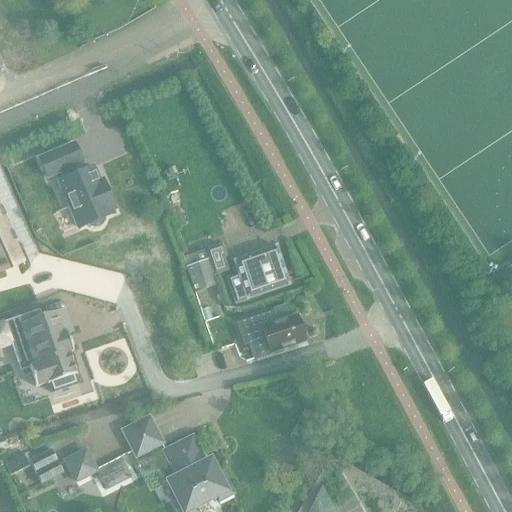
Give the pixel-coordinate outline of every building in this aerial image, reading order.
[(63,148),(38,159),(47,178),(59,173),(62,181),(59,182),(63,193),(78,229),(86,225),(90,228),(94,229),(98,228),(101,225),(104,222),(104,218),(112,214),(111,211),(114,209),(102,181),(99,182),(92,168),(78,174),(75,166),(82,164),(73,144),(63,148)] [(0,267),(21,259),(0,212),(0,267)] [(221,245),(203,251),(212,276),(227,271),(222,259),(225,258),(221,245)] [(231,261),(236,275),(227,278),(235,303),(286,285),(273,246),(231,261)] [(192,264),(184,267),(193,293),(215,286),(212,276),(203,251),(189,256),(192,264)] [(274,311),(238,323),(245,345),(248,344),(254,360),(257,359),(296,345),(306,342),(296,315),(290,317),(285,304),(273,309),(274,311)] [(38,312),(0,324),(0,347),(10,344),(20,371),(28,369),(34,387),(46,383),(47,385),(48,384),(51,394),(78,385),(75,376),(76,375),(69,353),(73,352),(67,334),(72,332),(65,310),(41,319),(38,312)] [(135,457),(160,444),(147,418),(122,431),(135,457)] [(217,503),(232,495),(222,475),(217,477),(209,462),(202,465),(197,456),(200,455),(191,438),(163,452),(177,478),(167,483),(175,499),(171,501),(176,511),(195,511),(194,509),(214,498),(217,503)] [(61,461),(73,483),(95,472),(83,449),(61,461)] [(50,450),(28,461),(31,466),(40,484),(62,472),(50,450)] [(25,454),(3,465),(9,477),(31,466),(28,461),(25,454)] [(337,511),(323,486),(310,511),(337,511)]
